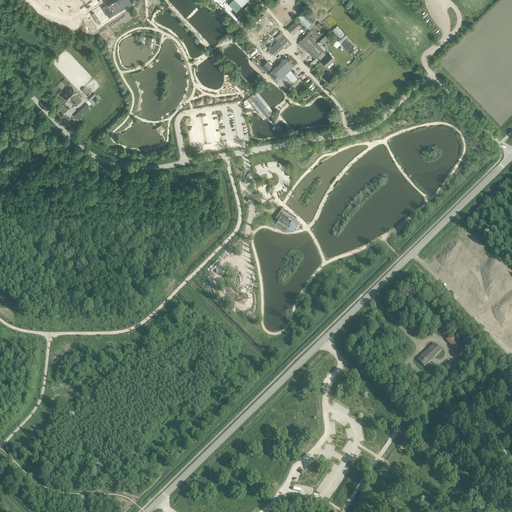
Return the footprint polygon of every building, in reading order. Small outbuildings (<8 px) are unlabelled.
[(133,3),(130,0),(114,0),(105,6),(108,11),(100,16),(97,11),(92,14),(98,25),(133,3)] [(288,28),(294,33),(301,27),(296,21),(288,28)] [(344,34),(337,26),(332,30),(339,38),(344,34)] [(269,49),(274,55),(283,47),(285,49),(291,44),(281,33),(274,38),(277,41),(269,49)] [(299,42),(315,59),(324,51),(307,33),(299,42)] [(325,36),(320,41),(323,44),(328,39),(325,36)] [(321,60),(327,66),(334,59),(329,53),(321,60)] [(293,83),(298,79),(289,69),(293,66),(285,57),(272,69),(280,78),(285,74),(289,79),(288,80),(290,83),(292,82),(293,83)] [(262,66),(267,70),(271,66),(267,62),(262,66)] [(269,74),(274,80),(277,77),(272,71),(269,74)] [(245,87),(241,82),(237,85),(241,90),(245,87)] [(62,96),(68,102),(71,99),(72,101),(76,105),(81,100),(76,94),(77,93),(72,87),(69,89),(68,89),(67,89),(66,90),(66,91),(67,92),(62,96)] [(94,94),(89,99),(89,100),(94,106),(100,100),(94,94)] [(251,98),(266,117),(271,113),(255,95),(251,98)] [(74,116),(78,120),(91,108),(87,104),(74,116)] [(292,218),(282,212),(275,222),(285,229),(292,218)] [(446,340),(456,351),(461,346),(451,335),(446,340)] [(418,360),(424,367),(441,351),(434,344),(418,360)]
